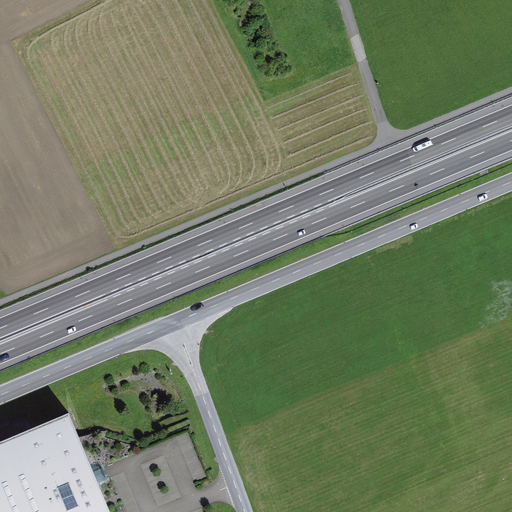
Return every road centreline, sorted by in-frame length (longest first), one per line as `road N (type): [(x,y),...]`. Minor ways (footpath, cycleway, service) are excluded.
road 1 (motorway): [(0,354),(511,140)]
road 2 (motorway): [(511,114),(0,327)]
road 3 (secondary): [(511,181),(0,394)]
road 4 (track): [(343,0),(387,138)]
